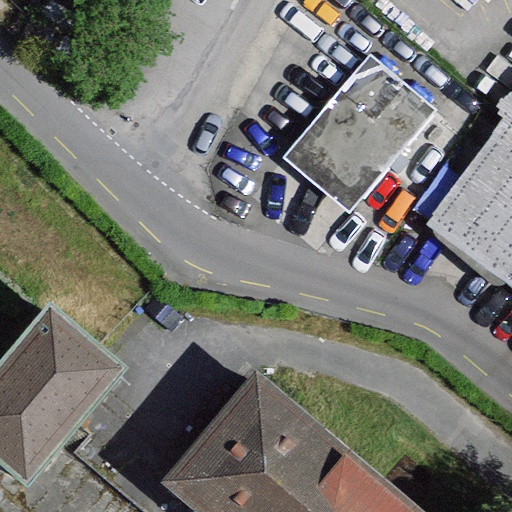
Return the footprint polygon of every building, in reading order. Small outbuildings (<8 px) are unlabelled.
[(456,0),(469,11),(479,0),(456,0)] [(373,49),(282,155),(350,213),(395,161),(419,182),(465,128),(373,49)] [(511,143),(449,227),(511,275),(511,143)] [(0,394),(0,435),(56,484),(155,371),(77,306),(0,394)] [(446,511),(288,375),(194,483),(227,511),(446,511)]
